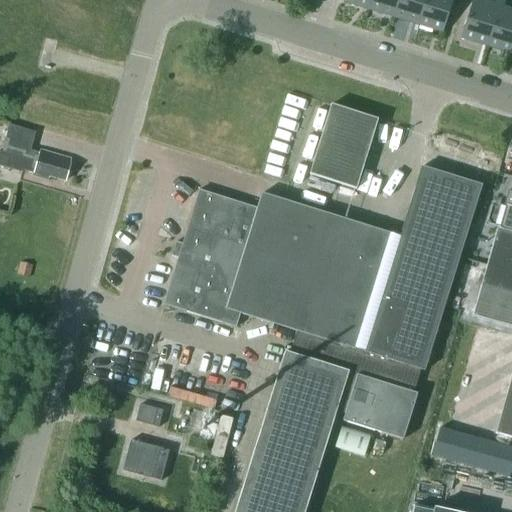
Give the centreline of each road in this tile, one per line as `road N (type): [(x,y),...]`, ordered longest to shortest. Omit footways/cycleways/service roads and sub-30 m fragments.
road 1 (residential): [(15,511),(160,0)]
road 2 (unclassified): [(511,97),(202,0)]
